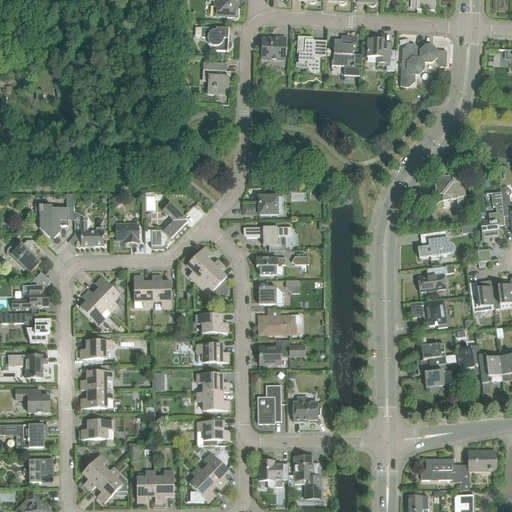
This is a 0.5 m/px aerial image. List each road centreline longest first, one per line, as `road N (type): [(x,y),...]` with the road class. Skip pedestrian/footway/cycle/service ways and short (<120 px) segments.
road 1 (unclassified): [(461,27),(455,99),(383,213),(379,442)]
road 2 (unclassified): [(396,439),(398,216),(464,112),(476,28)]
road 3 (residential): [(72,511),(68,273),(86,261),(174,258),(205,225)]
road 4 (residential): [(205,225),(239,261),(244,443)]
road 5 (residential): [(258,21),(246,36),(239,187),(205,225)]
road 6 (residential): [(461,27),(258,21)]
road 7 (residential): [(244,443),(379,442)]
